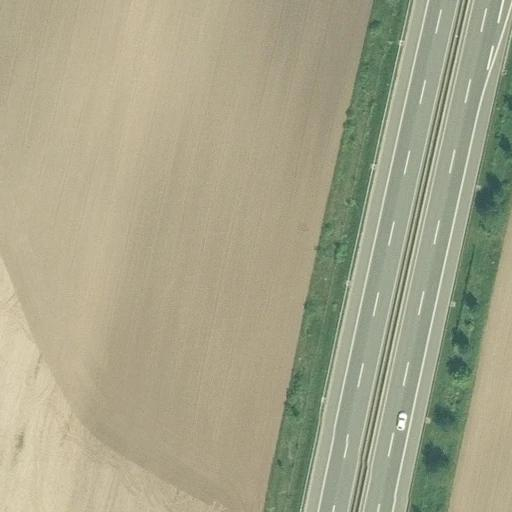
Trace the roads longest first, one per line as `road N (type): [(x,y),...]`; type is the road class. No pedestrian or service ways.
road 1 (motorway): [(440,0),(328,511)]
road 2 (motorway): [(377,511),(485,0)]
